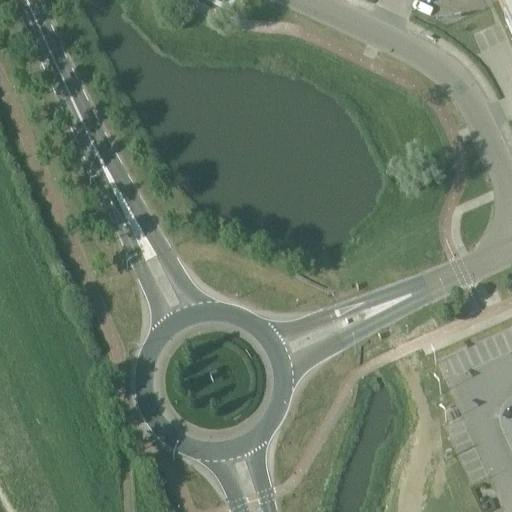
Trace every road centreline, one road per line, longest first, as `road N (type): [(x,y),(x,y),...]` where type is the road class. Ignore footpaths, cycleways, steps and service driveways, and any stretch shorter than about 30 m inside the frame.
road 1 (unclassified): [(511,197),(463,98),(440,71),(294,0)]
road 2 (tertiary): [(89,134),(157,326),(153,356)]
road 3 (tertiary): [(215,321),(186,294),(89,134)]
road 4 (unclassified): [(439,279),(251,335)]
road 5 (unclassified): [(276,380),(427,296),(439,279)]
road 6 (tertiary): [(89,134),(27,0)]
road 7 (tertiary): [(153,356),(146,399),(154,419),(168,436),(205,452)]
